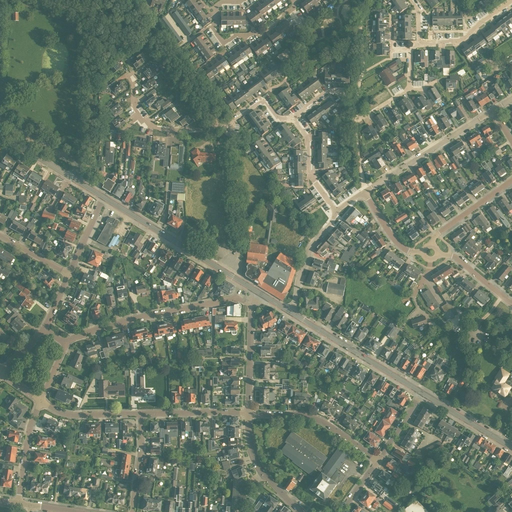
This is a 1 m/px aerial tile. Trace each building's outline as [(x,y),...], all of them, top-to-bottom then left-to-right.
[(188,8),(188,9),(196,3),(194,0),(193,0),(189,0),(185,3),(188,7),(188,8)] [(261,0),(264,3),(261,5),(266,12),(271,9),(266,2),(264,0),(261,0)] [(268,0),(266,2),(271,9),(276,5),(271,0),(268,0)] [(312,0),(306,0),(306,1),(311,8),(314,6),(316,9),(318,8),(312,0)] [(319,0),(312,0),(318,8),(320,7),(317,3),(320,1),(319,0)] [(391,10),(392,11),(404,3),(401,0),(397,0),(393,3),(392,3),(395,7),(392,9),(391,10)] [(433,0),(429,4),(432,8),(440,3),(437,0),(433,0)] [(311,8),(306,1),(301,5),(308,15),(310,14),(307,10),(311,8)] [(259,7),(256,9),(261,16),(266,12),(261,5),(258,2),(257,3),(259,7)] [(191,14),(203,6),(202,4),(198,6),(196,3),(188,9),(189,10),(190,9),(192,13),(191,14)] [(404,3),(392,11),(392,12),(390,13),(391,14),(397,10),(400,13),(407,8),(404,3)] [(191,14),(195,19),(203,13),(201,10),(204,7),(203,6),(191,14)] [(256,9),(251,13),(257,20),(260,18),(262,21),(264,20),(261,16),(256,9)] [(375,14),(375,20),(384,20),(384,16),(388,16),(388,14),(383,14),(383,10),(374,10),(374,14),(375,14)] [(239,12),(239,17),(239,25),(244,25),(244,26),(245,26),(245,25),(249,25),(246,21),(245,21),(245,17),(241,17),(241,12),(239,12)] [(200,23),(210,15),(209,13),(205,16),(203,13),(195,19),(198,24),(200,23)] [(257,20),(251,13),(246,16),(252,24),(255,21),(257,24),(259,23),(257,20)] [(210,15),(200,23),(201,25),(200,26),(199,28),(200,30),(201,31),(204,28),(210,23),(208,20),(212,17),(210,15)] [(507,17),(502,20),(507,27),(509,31),(510,32),(511,34),(511,33),(511,30),(511,29),(509,26),(511,23),(507,17)] [(497,24),(498,25),(498,24),(503,31),(505,34),(506,33),(504,29),(507,27),(502,20),(497,24)] [(286,21),(281,24),(289,35),(290,34),(288,31),(292,28),(286,21)] [(492,23),(490,24),(498,35),(503,31),(498,24),(498,25),(495,27),(492,23)] [(281,24),(276,28),(282,35),(285,33),(287,36),(289,35),(281,24)] [(491,29),(488,31),(493,38),(498,35),(490,24),(488,26),(491,29)] [(277,32),(273,34),(278,41),(283,37),(282,35),(276,28),(276,27),(274,28),(277,32)] [(493,38),(488,31),(485,34),(482,30),(480,31),(488,42),(493,38)] [(278,41),(273,34),(270,36),(268,33),(266,34),(273,45),(278,41)] [(195,47),(196,47),(196,46),(203,41),(200,38),(204,36),(203,34),(192,42),(195,46),(195,47)] [(475,35),(474,36),(482,47),(486,43),(481,36),(478,39),(475,35)] [(475,41),(472,43),(477,50),(482,47),(474,36),(472,37),(475,41)] [(261,42),(262,43),(267,49),(272,46),(267,39),(264,41),(261,38),(259,39),(261,42)] [(199,52),(200,51),(206,46),(204,43),(208,40),(207,39),(203,41),(196,46),(196,47),(199,50),(198,51),(199,52)] [(254,42),(257,46),(262,53),(267,49),(262,43),(259,45),(256,41),(254,42)] [(245,47),(242,49),(247,56),(247,57),(248,56),(248,55),(252,53),(244,42),(242,43),(245,47)] [(466,42),(464,43),(472,54),(477,50),(472,43),(468,46),(466,42)] [(472,54),(464,43),(462,44),(465,48),(462,51),(467,57),(472,54)] [(202,56),(202,57),(210,51),(208,48),(211,45),(210,44),(206,46),(200,51),(202,55),(202,56)] [(262,53),(257,46),(254,48),(251,45),(249,46),(257,56),(262,53)] [(237,53),(242,60),(243,60),(243,59),(247,56),(242,49),(239,46),(237,47),(240,51),(237,53)] [(210,51),(202,57),(203,56),(206,60),(205,61),(206,62),(214,56),(211,53),(215,50),(214,48),(210,51)] [(235,54),(232,56),(237,63),(238,64),(239,63),(238,62),(242,60),(237,53),(234,49),(232,50),(235,54)] [(134,55),(137,58),(134,60),(134,59),(131,62),(135,68),(138,66),(139,66),(143,62),(140,58),(144,56),(140,51),(134,55)] [(415,63),(422,63),(422,68),(428,68),(428,57),(424,57),(424,52),(415,53),(415,63)] [(431,56),(430,56),(430,60),(431,60),(431,63),(432,64),(437,64),(437,65),(437,67),(439,68),(443,68),(443,65),(443,57),(439,57),(439,52),(431,52),(431,56)] [(443,57),(443,65),(443,68),(443,76),(450,76),(450,64),(454,64),(454,52),(446,52),(446,57),(443,57)] [(237,63),(232,56),(229,53),(228,54),(230,58),(227,60),(233,68),(234,67),(233,66),(237,63)] [(118,62),(121,60),(117,55),(113,57),(113,59),(109,61),(112,65),(109,66),(114,73),(122,67),(118,62)] [(222,60),(219,62),(223,69),(224,70),(225,69),(225,68),(228,65),(221,55),(219,56),(222,60)] [(144,78),(146,81),(152,77),(156,74),(153,69),(155,68),(154,66),(155,65),(153,62),(155,60),(154,58),(145,65),(147,67),(142,71),(145,75),(144,76),(144,78)] [(217,63),(214,66),(219,72),(219,73),(220,72),(223,69),(219,62),(216,58),(214,60),(217,63)] [(388,66),(390,70),(398,65),(395,61),(388,66)] [(212,67),(209,69),(214,77),(215,76),(215,75),(219,72),(214,66),(211,62),(209,63),(212,67)] [(214,77),(209,69),(206,65),(204,67),(207,70),(204,73),(209,80),(210,80),(210,79),(214,76),(214,77)] [(269,67),(272,70),(277,77),(282,73),(277,67),(273,69),(271,65),(269,67)] [(250,73),(251,75),(257,71),(254,68),(243,75),(245,77),(250,73)] [(264,70),(267,74),(272,80),(277,77),(272,70),(269,73),(266,69),(264,70)] [(380,74),(379,75),(381,78),(382,78),(383,80),(394,73),(392,70),(392,71),(391,70),(389,71),(388,69),(380,74)] [(507,71),(503,74),(507,82),(505,83),(506,85),(509,89),(509,90),(511,87),(511,79),(510,76),(507,71)] [(267,74),(264,76),(261,72),(259,74),(267,84),(272,80),(267,74)] [(394,73),(383,80),(387,86),(395,81),(397,80),(396,79),(397,79),(396,77),(394,78),(392,75),(395,73),(394,73)] [(152,77),(146,81),(144,83),(149,90),(152,88),(154,87),(155,89),(163,83),(160,79),(155,82),(152,77)] [(311,78),(309,79),(317,90),(322,86),(316,78),(313,81),(311,78)] [(260,79),(256,82),(261,89),(263,87),(266,90),(268,89),(260,79)] [(310,83),(306,86),(312,93),(317,90),(309,79),(308,80),(310,83)] [(446,80),(444,81),(445,85),(446,86),(446,88),(456,88),(456,80),(446,80)] [(102,93),(103,92),(105,92),(105,93),(106,92),(107,92),(109,91),(110,92),(111,91),(114,95),(118,93),(118,92),(123,88),(118,82),(116,83),(115,81),(101,91),(102,93)] [(256,82),(251,86),(255,92),(256,92),(259,90),(261,94),(263,93),(260,89),(261,89),(256,82)] [(489,86),(496,98),(503,93),(496,82),(489,86)] [(236,86),(241,93),(246,99),(250,96),(246,89),(242,92),(237,85),(236,86)] [(301,85),(300,86),(307,97),(312,93),(306,86),(303,88),(301,85)] [(251,86),(246,89),(250,96),(254,94),(256,97),(258,96),(256,92),(255,92),(251,86)] [(307,97),(300,86),(298,88),(300,90),(297,93),(302,100),(307,97)] [(483,95),(481,97),(485,104),(490,101),(484,92),(485,91),(483,86),(479,89),(483,95)] [(279,95),(282,100),(289,95),(287,92),(290,89),(289,88),(279,95)] [(435,88),(428,92),(432,99),(429,100),(433,106),(436,105),(434,102),(441,98),(435,88)] [(149,107),(153,104),(157,101),(152,95),(156,92),(154,90),(146,96),(148,98),(144,101),(149,107)] [(233,93),(236,96),(241,103),(246,99),(241,93),(238,95),(235,91),(233,93)] [(228,96),(230,99),(231,99),(236,106),(241,103),(236,96),(233,99),(230,95),(228,96)] [(282,100),(286,105),(296,97),(295,96),(291,98),(289,95),(282,100)] [(422,96),(414,101),(415,101),(421,110),(425,107),(427,110),(433,106),(429,100),(428,100),(425,101),(422,96)] [(296,97),(286,105),(289,110),(296,105),(294,102),(297,99),(296,97)] [(485,104),(481,97),(477,99),(481,107),(485,104)] [(165,108),(171,104),(172,103),(170,100),(169,102),(168,100),(164,103),(161,98),(157,101),(153,104),(158,111),(162,108),(163,110),(165,108)] [(231,99),(230,99),(227,101),(225,99),(223,100),(231,110),(236,106),(231,99)] [(468,103),(466,104),(467,106),(466,106),(467,108),(468,107),(471,112),(472,111),(473,112),(476,110),(475,109),(476,109),(477,110),(480,108),(477,103),(474,105),(475,104),(473,100),(472,100),(471,99),(467,101),(468,103)] [(331,100),(326,103),(332,111),(335,109),(337,112),(339,110),(331,100)] [(409,110),(412,114),(418,111),(412,102),(409,104),(407,100),(400,104),(405,112),(409,110)] [(110,112),(115,118),(119,115),(122,112),(120,109),(121,109),(117,102),(112,106),(111,104),(107,107),(110,111),(110,112)] [(326,103),(321,107),(327,115),(331,112),(335,118),(336,117),(332,111),(326,103)] [(167,118),(174,113),(171,108),(173,106),(171,104),(165,108),(166,110),(166,111),(163,114),(166,119),(167,118)] [(321,107),(317,111),(322,117),(325,115),(327,119),(329,117),(327,115),(321,107)] [(456,116),(459,121),(464,117),(458,108),(455,110),(455,108),(449,112),(453,118),(456,116)] [(391,120),(393,124),(401,119),(395,110),(389,113),(392,119),(391,120)] [(248,116),(251,121),(262,114),(260,112),(257,115),(254,111),(248,116)] [(317,111),(312,114),(317,121),(320,119),(323,122),(324,121),(322,117),(317,111)] [(178,121),(183,118),(181,115),(179,117),(175,112),(174,113),(167,118),(171,123),(174,120),(176,121),(177,122),(178,121)] [(252,127),(253,127),(261,121),(259,118),(263,115),(262,114),(251,121),(254,125),(252,127)] [(317,121),(312,114),(307,118),(312,125),(315,122),(319,128),(321,127),(317,121)] [(375,127),(379,133),(383,130),(381,128),(387,124),(381,114),(374,119),(377,125),(375,127)] [(115,118),(110,121),(115,128),(117,130),(125,124),(121,118),(120,118),(118,116),(119,115),(115,118)] [(183,118),(178,121),(182,126),(187,122),(189,125),(194,121),(192,118),(190,120),(186,115),(183,118)] [(438,122),(441,127),(442,127),(444,130),(451,126),(448,121),(450,120),(447,115),(445,117),(445,118),(438,122)] [(431,119),(427,122),(429,125),(427,126),(429,129),(434,137),(439,133),(437,129),(439,128),(437,125),(435,126),(431,119)] [(255,127),(258,131),(269,123),(267,122),(264,124),(261,121),(253,127),(254,128),(255,127)] [(269,123),(258,131),(262,136),(269,131),(266,128),(270,125),(269,123)] [(415,126),(418,130),(416,132),(415,130),(411,132),(413,135),(415,134),(421,145),(426,141),(422,135),(423,134),(422,132),(425,131),(420,123),(415,126)] [(279,131),(282,134),(288,129),(285,124),(274,132),(275,134),(279,131)] [(378,138),(378,137),(378,136),(377,135),(379,133),(375,128),(373,129),(371,126),(363,132),(368,140),(374,137),(375,139),(376,140),(377,139),(378,139),(378,138)] [(485,128),(482,130),(485,134),(484,135),(486,139),(485,139),(487,142),(491,140),(489,137),(493,135),(491,132),(491,131),(488,126),(487,127),(485,128)] [(279,143),(280,143),(292,134),(288,129),(282,134),(284,137),(279,141),(280,142),(279,143)] [(475,134),(473,136),(479,147),(482,145),(479,141),(482,139),(477,133),(476,133),(475,134)] [(286,140),(289,144),(296,139),(295,139),(292,134),(280,143),(281,145),(286,140)] [(479,147),(473,136),(470,138),(470,137),(468,138),(469,138),(468,139),(472,145),(474,144),(477,148),(479,147)] [(289,144),(287,145),(288,146),(291,144),(294,148),(295,147),(296,149),(301,149),(301,143),(301,142),(298,137),(295,139),(296,139),(289,144)] [(407,145),(411,151),(417,147),(414,142),(416,141),(413,137),(410,140),(412,142),(407,145)] [(145,139),(141,139),(135,138),(134,145),(142,147),(141,148),(146,149),(148,143),(145,143),(145,139)] [(397,146),(393,140),(389,142),(395,151),(396,150),(400,157),(402,156),(403,157),(405,156),(405,155),(406,154),(399,144),(397,146)] [(252,146),(256,151),(263,146),(266,143),(265,141),(262,144),(259,141),(252,146)] [(105,159),(104,164),(113,164),(114,143),(106,143),(105,159)] [(154,156),(158,156),(164,157),(164,160),(168,160),(169,152),(166,152),(166,149),(165,149),(165,144),(156,143),(155,146),(154,146),(154,151),(155,151),(154,156)] [(456,146),(460,153),(464,151),(470,161),(476,157),(473,152),(470,154),(469,152),(467,149),(466,149),(462,143),(459,144),(456,146)] [(175,147),(170,147),(169,155),(170,155),(169,165),(173,166),(173,164),(179,165),(179,160),(180,160),(181,156),(182,156),(183,146),(179,145),(178,150),(175,149),(175,147)] [(256,151),(260,155),(266,150),(266,151),(268,149),(270,148),(269,146),(265,149),(263,146),(256,151)] [(457,155),(460,153),(456,146),(453,147),(453,148),(451,149),(455,156),(454,157),(456,160),(459,158),(457,155)] [(200,162),(200,161),(204,161),(204,163),(211,163),(212,160),(215,160),(215,154),(200,153),(197,149),(191,153),(193,155),(192,156),(194,159),(193,160),(196,165),(200,162)] [(260,155),(263,160),(270,155),(274,153),(272,151),(269,154),(266,151),(266,150),(260,155)] [(369,155),(367,156),(370,161),(375,158),(377,162),(374,163),(378,170),(385,166),(381,159),(383,158),(380,153),(378,150),(369,155)] [(392,151),(386,155),(391,162),(396,159),(392,151)] [(7,166),(12,158),(7,155),(1,163),(0,165),(2,167),(3,166),(6,167),(7,166)] [(263,160),(267,165),(273,160),(274,160),(277,157),(276,156),(272,158),(270,155),(263,160)] [(436,160),(434,161),(436,164),(435,165),(438,169),(441,167),(441,168),(447,164),(442,155),(436,159),(436,160)] [(12,158),(7,166),(9,168),(7,170),(10,172),(11,169),(12,170),(17,161),(12,158)] [(273,160),(267,165),(270,170),(281,162),(279,161),(276,163),(274,160),(273,160)] [(506,173),(500,165),(502,164),(499,160),(495,163),(496,165),(498,167),(495,170),(500,177),(506,173)] [(13,175),(18,178),(25,167),(23,166),(24,165),(20,163),(20,164),(19,164),(14,172),(13,175)] [(430,164),(425,167),(429,173),(431,172),(433,176),(436,174),(434,170),(430,164)] [(469,167),(477,180),(480,178),(471,165),(469,167)] [(25,167),(18,178),(22,181),(24,178),(25,178),(30,170),(25,167)] [(423,177),(425,181),(428,179),(422,169),(419,170),(418,170),(417,171),(417,172),(421,179),(423,177)] [(32,173),(27,181),(25,184),(30,187),(29,188),(37,176),(36,175),(37,173),(33,171),(32,173)] [(459,180),(465,188),(467,186),(462,178),(462,179),(459,175),(457,173),(458,173),(457,171),(454,173),(455,174),(456,174),(457,177),(459,180)] [(487,180),(490,184),(495,180),(489,171),(482,176),(485,181),(487,180)] [(322,177),(326,182),(336,175),(335,173),(331,176),(329,172),(322,177)] [(413,174),(408,177),(417,192),(420,191),(417,187),(416,187),(415,185),(416,184),(415,181),(417,180),(413,174)] [(101,187),(106,190),(114,176),(111,175),(108,180),(106,178),(101,187)] [(326,182),(330,187),(336,182),(334,179),(337,176),(336,175),(326,182)] [(37,176),(29,188),(32,190),(33,188),(35,190),(37,187),(42,179),(37,176)] [(114,176),(106,190),(110,193),(116,184),(113,183),(117,178),(114,176)] [(417,192),(408,177),(403,181),(406,186),(409,184),(413,189),(415,188),(417,192)] [(134,195),(135,192),(129,189),(131,185),(132,178),(128,178),(127,188),(125,191),(126,192),(121,200),(127,203),(130,198),(131,199),(134,195)] [(41,197),(43,199),(52,185),(45,181),(41,188),(45,190),(43,193),(44,193),(41,197)] [(111,193),(115,196),(124,182),(121,181),(119,185),(117,184),(111,193)] [(475,181),(472,183),(479,192),(484,188),(480,182),(477,184),(476,183),(475,181)] [(124,182),(115,196),(120,199),(125,189),(127,187),(127,182),(124,182)] [(146,188),(144,187),(143,188),(141,187),(143,183),(140,182),(138,192),(139,193),(138,197),(140,198),(138,200),(139,201),(136,205),(142,208),(146,201),(143,199),(144,196),(143,196),(144,194),(143,193),(146,188)] [(330,187),(333,192),(343,184),(342,182),(339,185),(336,182),(330,187)] [(396,185),(393,187),(396,191),(395,192),(396,193),(397,193),(397,194),(400,192),(402,195),(403,197),(405,199),(409,196),(410,196),(407,191),(405,192),(403,190),(399,183),(398,184),(397,183),(396,184),(396,185)] [(479,192),(472,183),(474,185),(472,186),(473,187),(469,189),(474,196),(479,192)] [(343,184),(333,192),(337,197),(344,191),(342,188),(345,186),(343,184)] [(52,185),(43,199),(46,200),(48,196),(49,196),(50,194),(54,196),(58,189),(52,185)] [(388,190),(381,194),(384,197),(381,199),(383,202),(390,198),(392,201),(394,206),(399,203),(392,192),(390,193),(388,190)] [(459,190),(457,192),(464,203),(469,199),(465,193),(462,195),(459,190)] [(19,196),(19,200),(26,200),(26,196),(21,196),(21,193),(18,191),(16,196),(19,196)] [(304,198),(300,200),(307,209),(312,205),(304,195),(302,192),(300,193),(304,198)] [(464,203),(457,192),(459,195),(457,197),(458,198),(454,200),(459,207),(464,203)] [(59,210),(61,211),(71,196),(65,193),(61,199),(60,200),(64,202),(59,210)] [(306,193),(304,195),(312,205),(317,202),(312,195),(308,197),(306,193)] [(71,196),(61,211),(64,212),(69,204),(73,206),(76,200),(71,196)] [(78,205),(77,207),(79,208),(80,207),(82,208),(84,205),(87,207),(92,200),(86,196),(83,201),(81,204),(79,202),(78,205)] [(498,203),(504,211),(503,212),(507,217),(511,214),(509,212),(511,209),(504,199),(498,203)] [(307,209),(300,200),(297,202),(296,200),(294,202),(302,212),(307,209)] [(444,202),(442,203),(449,213),(454,210),(450,203),(450,204),(447,200),(444,202)] [(270,208),(272,210),(271,217),(270,217),(270,221),(276,222),(277,214),(281,210),(277,205),(275,207),(270,201),(265,205),(269,209),(270,208)] [(429,202),(426,204),(432,211),(435,209),(429,202)] [(36,205),(31,203),(27,209),(32,211),(36,205)] [(449,213),(442,203),(443,204),(441,206),(443,209),(440,211),(444,217),(449,213)] [(154,217),(156,218),(157,218),(158,218),(159,215),(161,217),(165,211),(162,210),(163,209),(156,205),(155,206),(153,204),(150,209),(152,210),(150,214),(154,216),(154,217)] [(171,225),(171,226),(176,218),(175,217),(172,215),(173,213),(171,212),(172,206),(169,206),(168,214),(170,215),(168,219),(169,219),(168,221),(169,221),(168,223),(168,224),(168,225),(170,226),(171,225)] [(79,208),(77,207),(75,210),(77,211),(75,215),(83,218),(84,217),(84,216),(86,214),(85,213),(86,212),(84,212),(85,210),(79,208)] [(353,207),(348,213),(355,219),(358,217),(360,219),(363,216),(353,207)] [(487,211),(495,222),(501,218),(493,207),(487,211)] [(176,218),(171,226),(174,227),(174,228),(176,229),(177,229),(179,230),(181,227),(179,226),(181,221),(178,219),(179,218),(179,211),(176,210),(176,216),(175,217),(176,218)] [(51,220),(50,222),(54,223),(54,222),(54,221),(55,221),(57,215),(55,215),(49,213),(47,219),(51,220)] [(355,219),(348,213),(343,219),(353,227),(355,225),(352,223),(355,219)] [(395,219),(397,223),(408,217),(405,213),(395,219)] [(433,213),(427,217),(433,225),(439,221),(435,215),(434,213),(433,213)] [(362,220),(366,224),(370,219),(366,215),(362,220)] [(483,228),(484,227),(486,230),(490,227),(482,215),(475,220),(479,225),(480,224),(483,228)] [(416,238),(416,237),(419,235),(412,225),(414,224),(408,217),(403,221),(408,228),(409,228),(410,230),(409,230),(411,233),(409,235),(412,240),(414,239),(414,240),(415,240),(416,238)] [(67,222),(71,223),(69,227),(77,231),(80,223),(69,218),(67,222)] [(13,221),(9,228),(16,232),(19,225),(20,223),(15,219),(14,219),(13,222),(13,221)] [(108,220),(107,220),(106,223),(107,224),(97,241),(105,246),(119,222),(112,219),(108,220)] [(422,226),(418,229),(421,233),(423,231),(424,232),(430,228),(426,223),(425,224),(423,220),(422,219),(419,221),(422,226)] [(19,225),(16,232),(22,235),(26,229),(24,228),(26,224),(21,221),(21,223),(19,225)] [(339,228),(346,234),(347,235),(350,233),(352,231),(343,223),(339,228)] [(370,223),(366,228),(370,232),(374,226),(370,223)] [(465,226),(451,237),(456,243),(466,235),(465,234),(469,231),(465,226)] [(244,238),(251,239),(252,228),(245,227),(244,238)] [(59,231),(65,234),(64,238),(72,242),(73,241),(74,241),(74,239),(74,238),(76,234),(67,230),(67,231),(60,228),(59,231)] [(335,228),(330,234),(335,238),(336,238),(339,241),(340,239),(342,237),(343,236),(344,235),(335,228)] [(362,232),(360,235),(365,239),(369,234),(365,230),(363,232),(362,232)] [(37,235),(34,242),(40,245),(44,239),(45,239),(46,239),(49,234),(49,232),(47,231),(43,238),(37,235)] [(27,238),(34,242),(37,235),(31,232),(27,238)] [(131,256),(136,259),(140,253),(141,252),(139,251),(142,245),(139,243),(142,237),(136,234),(134,238),(130,236),(125,243),(129,246),(131,243),(135,246),(134,248),(136,250),(135,251),(134,251),(131,256)] [(335,238),(330,234),(325,239),(334,247),(337,243),(334,240),(335,238)] [(344,236),(343,238),(349,242),(352,239),(347,235),(346,234),(344,236)] [(360,235),(359,234),(356,237),(363,242),(365,239),(360,235)] [(369,240),(373,246),(374,245),(382,240),(378,234),(372,238),(369,240)] [(117,239),(118,237),(115,236),(109,246),(113,249),(115,244),(118,245),(120,240),(117,239)] [(55,246),(60,248),(68,252),(69,251),(70,250),(69,249),(71,246),(63,243),(64,239),(59,237),(57,243),(58,244),(56,247),(55,246)] [(466,251),(468,252),(476,243),(471,239),(463,249),(466,251)] [(374,245),(373,246),(377,251),(380,249),(386,246),(382,240),(374,245)] [(324,241),(320,246),(327,253),(328,253),(325,251),(327,248),(331,251),(333,249),(324,241)] [(149,247),(147,246),(143,252),(146,254),(146,253),(148,255),(150,251),(153,252),(157,247),(152,243),(149,247)] [(476,243),(468,252),(471,254),(470,255),(473,258),(482,248),(479,245),(477,247),(475,245),(476,243)] [(294,281),(295,277),(294,277),(298,263),(291,259),(291,258),(289,257),(288,257),(281,253),(277,259),(270,271),(262,265),(262,261),(264,261),(266,246),(250,244),(247,264),(251,264),(251,265),(249,266),(248,268),(249,271),(246,275),(247,277),(259,284),(258,286),(283,301),(288,293),(287,292),(289,289),(291,286),(291,285),(292,282),(293,282),(294,281)] [(60,248),(55,246),(54,249),(59,251),(57,255),(62,257),(63,258),(64,259),(66,258),(67,256),(66,255),(68,252),(60,248)] [(327,253),(320,246),(315,251),(323,258),(327,253)] [(0,258),(7,262),(7,261),(11,263),(14,258),(8,255),(8,254),(0,249),(0,258)] [(345,250),(343,254),(352,258),(356,253),(350,249),(349,252),(345,250)] [(169,253),(168,253),(166,252),(166,251),(165,250),(163,250),(158,259),(165,264),(166,262),(167,262),(169,259),(168,258),(171,255),(170,254),(169,253)] [(90,257),(100,261),(102,257),(106,259),(107,258),(111,259),(112,256),(105,252),(104,255),(103,254),(102,255),(93,251),(90,257)] [(385,258),(390,262),(395,255),(391,251),(385,258)] [(352,258),(343,254),(340,259),(349,263),(352,258)] [(499,262),(489,254),(485,258),(490,262),(485,267),(490,272),(495,267),(499,262)] [(400,258),(395,255),(390,262),(388,264),(392,268),(394,265),(400,258)] [(100,261),(90,257),(88,263),(97,267),(95,270),(100,272),(102,273),(104,270),(102,269),(102,267),(98,265),(100,261)] [(179,259),(178,260),(175,258),(166,273),(169,275),(174,268),(177,271),(182,262),(183,261),(182,259),(181,258),(179,259)] [(316,259),(314,263),(329,269),(335,270),(336,265),(333,264),(334,260),(329,258),(327,264),(324,263),(324,262),(316,259)] [(400,258),(394,265),(399,270),(405,262),(400,258)] [(179,276),(182,277),(185,274),(188,276),(193,267),(187,263),(186,265),(185,265),(182,269),(183,270),(179,276)] [(329,269),(314,263),(313,268),(321,271),(321,269),(334,273),(335,270),(329,269)] [(149,268),(147,270),(152,273),(155,268),(151,265),(149,268)] [(407,270),(405,272),(406,273),(411,276),(415,269),(410,265),(407,270)] [(496,277),(502,281),(511,270),(506,265),(496,277)] [(450,266),(443,270),(447,276),(452,273),(452,275),(454,278),(459,275),(457,272),(454,273),(453,272),(454,272),(450,266)] [(0,275),(1,273),(7,277),(10,271),(5,268),(3,271),(0,269),(0,275)] [(51,279),(48,276),(50,274),(43,268),(38,274),(42,276),(39,280),(43,283),(49,289),(49,288),(51,288),(52,288),(51,286),(52,286),(51,285),(54,281),(51,279)] [(189,281),(192,283),(194,279),(198,282),(203,273),(203,272),(201,271),(200,271),(197,269),(196,271),(195,271),(193,275),(193,276),(189,281)] [(422,273),(415,269),(411,276),(417,280),(422,273)] [(443,270),(438,273),(441,280),(447,276),(443,270)] [(81,281),(82,281),(82,282),(85,283),(86,283),(90,285),(92,281),(94,282),(95,280),(98,274),(92,271),(90,277),(84,274),(81,281)] [(311,272),(309,278),(323,283),(317,280),(319,275),(311,272)] [(436,284),(441,280),(438,273),(432,277),(436,284)] [(197,299),(198,301),(200,300),(206,291),(210,285),(209,284),(212,279),(207,275),(202,283),(205,286),(197,299)] [(323,283),(309,278),(307,283),(315,286),(316,283),(323,285),(323,283)] [(116,286),(119,299),(127,297),(125,290),(128,289),(126,279),(122,280),(123,285),(116,286)] [(327,293),(343,296),(346,280),(341,279),(340,285),(329,283),(327,293)] [(463,292),(470,283),(466,279),(460,285),(463,287),(461,290),(463,292)] [(25,301),(21,305),(24,307),(25,306),(29,309),(34,303),(31,301),(31,300),(27,297),(32,291),(19,280),(14,287),(21,292),(19,295),(20,296),(25,299),(24,300),(25,301)] [(212,292),(210,296),(212,298),(223,296),(225,292),(228,295),(231,294),(234,289),(233,287),(223,280),(218,288),(217,289),(214,294),(212,292)] [(164,292),(166,301),(166,300),(174,298),(177,297),(176,293),(174,294),(173,291),(170,291),(170,290),(168,291),(167,288),(171,287),(171,285),(171,284),(163,281),(164,286),(163,286),(164,292)] [(136,291),(137,294),(146,292),(147,295),(150,294),(149,288),(145,288),(144,282),(140,283),(141,286),(131,288),(132,292),(136,291)] [(372,282),(369,284),(376,290),(378,287),(372,282)] [(470,283),(463,292),(465,294),(467,291),(470,293),(475,287),(470,283)] [(166,301),(164,292),(161,292),(159,286),(156,286),(156,284),(152,285),(153,287),(152,287),(153,293),(157,292),(157,293),(159,302),(162,301),(162,303),(166,302),(166,301)] [(450,293),(453,295),(460,287),(457,285),(450,293)] [(115,307),(115,305),(113,296),(114,296),(112,287),(103,289),(105,298),(106,298),(108,306),(111,305),(112,307),(115,307)] [(182,288),(183,293),(186,295),(187,294),(190,297),(192,293),(187,290),(187,291),(182,288)] [(81,292),(77,290),(74,298),(75,298),(75,299),(78,300),(81,301),(83,296),(87,298),(89,299),(90,295),(81,291),(81,292)] [(422,295),(428,304),(427,304),(429,308),(433,305),(435,310),(439,307),(429,290),(422,295)] [(474,298),(483,306),(484,304),(484,305),(489,299),(480,291),(474,298)] [(442,296),(446,302),(450,299),(446,293),(442,296)] [(457,308),(460,310),(469,298),(467,296),(457,308)] [(309,301),(309,309),(319,310),(319,298),(315,298),(315,302),(309,301)] [(464,305),(467,308),(473,301),(470,298),(464,305)] [(445,313),(449,311),(454,308),(456,307),(450,299),(446,302),(447,304),(441,307),(445,313)] [(4,310),(8,314),(16,307),(11,303),(4,310)] [(67,323),(72,326),(73,325),(74,326),(76,325),(77,325),(76,323),(75,322),(78,318),(74,315),(75,314),(72,312),(73,310),(74,311),(77,308),(70,303),(68,306),(70,308),(62,321),(66,324),(67,323)] [(99,318),(99,317),(97,310),(99,305),(97,303),(94,310),(91,311),(91,312),(93,319),(96,318),(97,319),(99,318)] [(333,319),(335,317),(340,309),(337,307),(334,312),(329,309),(331,306),(327,303),(323,310),(326,312),(322,318),(328,322),(331,318),(333,319)] [(226,316),(240,316),(240,306),(239,305),(227,307),(226,316)] [(338,319),(335,323),(334,326),(341,330),(347,320),(342,316),(343,314),(345,310),(341,307),(340,309),(335,317),(338,319)] [(454,308),(449,311),(453,319),(455,318),(454,317),(458,315),(454,308)] [(449,311),(445,313),(443,314),(446,321),(450,319),(451,320),(453,319),(449,311)] [(12,322),(11,324),(13,326),(14,325),(19,331),(25,324),(12,312),(5,320),(9,323),(11,321),(12,322)] [(268,316),(266,317),(274,332),(276,331),(277,329),(278,327),(276,325),(275,327),(273,323),(277,322),(276,321),(276,319),(275,318),(274,317),(272,313),(271,314),(270,314),(269,315),(268,315),(268,316)] [(200,317),(193,319),(196,333),(198,332),(198,329),(197,330),(196,327),(201,326),(200,317)] [(204,317),(200,317),(201,326),(205,326),(206,328),(209,327),(208,326),(210,325),(210,323),(208,323),(207,317),(204,318),(204,317)] [(268,330),(268,333),(275,333),(274,332),(266,317),(265,318),(264,317),(263,317),(261,318),(260,320),(262,324),(259,325),(262,329),(264,328),(268,326),(270,330),(268,330)] [(419,327),(427,324),(425,317),(411,321),(414,329),(419,327)] [(187,320),(188,329),(193,328),(194,330),(193,330),(193,333),(196,333),(193,319),(187,320)] [(390,338),(398,327),(399,326),(400,325),(395,321),(394,324),(392,323),(390,325),(382,319),(380,321),(390,328),(385,335),(390,338)] [(184,330),(188,329),(187,320),(182,321),(183,322),(180,322),(181,328),(178,329),(178,332),(181,331),(182,332),(185,332),(184,330)] [(221,328),(221,329),(224,329),(224,331),(231,332),(231,334),(232,335),(235,335),(236,334),(236,331),(237,330),(237,328),(236,328),(236,322),(224,322),(224,323),(221,323),(221,325),(221,328)] [(274,332),(275,333),(277,337),(279,334),(281,335),(282,332),(286,335),(291,326),(290,325),(289,324),(288,324),(285,322),(280,330),(277,329),(276,331),(274,332)] [(353,322),(349,328),(348,327),(346,329),(345,329),(344,332),(348,335),(349,336),(350,337),(351,337),(352,337),(353,335),(356,330),(357,329),(354,327),(355,324),(353,322)] [(168,324),(164,325),(165,333),(169,333),(170,335),(173,334),(173,333),(176,332),(175,329),(172,330),(171,324),(168,325),(168,324)] [(165,333),(164,325),(156,326),(157,332),(153,332),(154,336),(158,336),(158,337),(162,336),(161,334),(165,333)] [(393,340),(392,341),(396,343),(396,342),(398,338),(396,336),(402,328),(399,326),(398,327),(390,338),(393,340)] [(289,339),(292,341),(299,331),(298,331),(298,330),(296,328),(295,329),(293,327),(286,338),(288,340),(289,339)] [(145,328),(137,330),(139,340),(144,339),(144,340),(147,339),(147,338),(151,337),(150,333),(146,334),(145,328)] [(355,336),(354,339),(360,343),(363,338),(364,338),(367,334),(366,333),(368,330),(365,329),(364,330),(360,328),(358,331),(355,336)] [(0,342),(4,346),(9,341),(1,332),(1,331),(0,329),(0,342)] [(129,339),(130,342),(132,342),(132,343),(136,342),(136,341),(139,340),(137,330),(133,331),(133,332),(131,333),(132,338),(129,339)] [(299,331),(292,341),(296,343),(295,344),(298,346),(305,335),(302,333),(302,332),(300,331),(299,331)] [(275,333),(268,333),(268,334),(262,334),(262,338),(261,339),(261,340),(262,341),(262,342),(271,343),(271,337),(277,337),(275,333)] [(123,334),(113,337),(116,348),(120,346),(120,345),(123,344),(123,346),(126,346),(123,334)] [(106,351),(103,352),(104,355),(106,358),(109,358),(107,351),(109,350),(108,348),(111,348),(112,349),(116,348),(113,337),(103,340),(106,351)] [(306,347),(309,348),(314,340),(314,339),(312,338),(311,339),(309,337),(302,349),(304,350),(306,347)] [(381,345),(372,339),(371,342),(368,340),(364,345),(372,350),(371,351),(374,353),(377,348),(378,349),(381,345)] [(314,340),(309,348),(312,350),(310,354),(312,355),(315,352),(320,344),(318,342),(317,342),(315,340),(315,341),(314,340)] [(86,347),(87,353),(96,350),(96,349),(100,348),(98,341),(94,343),(91,344),(91,345),(86,347)] [(404,352),(407,355),(416,345),(413,343),(404,352)] [(281,351),(281,349),(281,346),(265,345),(265,348),(261,348),(261,351),(260,351),(261,354),(261,355),(261,357),(265,357),(279,357),(279,351),(281,351)] [(323,346),(318,354),(322,356),(320,359),(321,360),(319,362),(322,364),(331,350),(328,348),(327,347),(325,345),(323,346)] [(380,355),(381,356),(382,357),(383,357),(389,360),(393,353),(384,348),(380,355)] [(400,352),(398,351),(391,362),(396,365),(401,357),(398,356),(400,352)] [(69,365),(80,370),(81,365),(80,364),(81,361),(83,361),(85,357),(76,354),(73,361),(71,360),(69,365)] [(332,359),(329,364),(327,363),(325,366),(328,368),(330,366),(332,367),(334,363),(337,365),(342,357),(341,357),(342,356),(340,354),(339,355),(338,355),(335,354),(334,356),(333,355),(331,359),(332,359)] [(408,360),(410,356),(407,355),(403,359),(401,362),(402,363),(400,367),(402,369),(402,370),(404,371),(405,370),(406,371),(410,363),(406,360),(407,359),(408,360)] [(438,357),(436,360),(435,359),(432,364),(435,365),(434,366),(436,367),(430,376),(431,378),(432,379),(434,378),(436,380),(437,381),(438,382),(441,382),(442,380),(442,378),(446,372),(441,369),(444,365),(442,364),(443,362),(442,360),(438,357)] [(408,372),(409,373),(408,373),(410,375),(411,374),(412,374),(414,375),(415,372),(419,366),(422,361),(419,359),(418,360),(416,358),(411,366),(411,367),(411,368),(410,368),(408,372)] [(338,371),(348,377),(353,368),(351,367),(353,364),(349,361),(348,360),(347,359),(345,359),(341,367),(338,371)] [(418,378),(420,380),(426,370),(427,371),(431,364),(425,360),(414,376),(415,377),(416,378),(417,379),(418,378)] [(222,371),(224,371),(224,376),(227,376),(235,376),(235,372),(236,372),(236,371),(236,368),(226,368),(226,367),(222,367),(222,371)] [(313,373),(313,374),(317,377),(322,368),(319,367),(315,374),(313,373)] [(353,368),(348,377),(348,378),(352,380),(352,379),(356,381),(355,382),(360,385),(362,382),(365,377),(364,377),(367,372),(366,370),(365,369),(363,369),(363,370),(359,367),(357,370),(354,367),(353,368)] [(511,387),(505,383),(507,380),(509,377),(500,371),(494,381),(497,383),(491,392),(504,400),(510,391),(511,392),(511,387)] [(64,378),(61,385),(73,390),(76,384),(81,386),(83,381),(79,379),(68,375),(67,379),(64,378)] [(375,377),(372,375),(367,382),(365,381),(360,389),(362,390),(361,391),(364,393),(370,384),(373,386),(378,379),(377,378),(377,377),(376,376),(375,377)] [(135,388),(135,390),(135,396),(144,396),(144,397),(147,397),(147,396),(148,396),(148,389),(143,389),(143,381),(143,377),(137,377),(137,381),(137,388),(135,388)] [(458,384),(449,379),(444,388),(443,391),(445,392),(450,395),(453,389),(454,390),(458,384)] [(99,382),(99,398),(106,398),(106,395),(118,395),(118,396),(124,396),(124,384),(117,385),(117,387),(107,387),(107,381),(99,382)] [(378,393),(380,395),(382,392),(385,393),(390,386),(382,381),(378,389),(380,390),(378,393)] [(171,392),(171,403),(178,403),(178,400),(179,400),(179,394),(180,394),(183,394),(183,388),(181,388),(181,387),(176,387),(176,391),(171,392)] [(389,397),(391,399),(392,397),(393,398),(397,390),(391,387),(387,394),(390,396),(389,397)] [(184,397),(186,397),(186,403),(194,403),(194,395),(196,395),(196,389),(184,390),(184,397)] [(60,401),(63,402),(63,401),(64,402),(66,398),(71,400),(73,397),(77,399),(78,402),(76,407),(79,408),(83,399),(73,395),(73,396),(59,390),(57,394),(56,394),(55,397),(55,398),(60,400),(60,401)] [(208,395),(210,395),(210,391),(201,391),(201,395),(201,402),(208,402),(208,395)] [(339,391),(336,397),(337,398),(337,399),(338,399),(340,396),(345,399),(344,401),(348,404),(352,398),(339,391)] [(404,394),(403,393),(402,393),(401,393),(398,391),(393,400),(403,406),(406,401),(407,401),(409,399),(408,398),(404,395),(405,395),(404,394)] [(297,406),(301,406),(303,393),(295,393),(295,397),(292,398),(292,401),(295,402),(294,404),(297,405),(297,406)] [(303,393),(301,406),(306,406),(308,406),(309,399),(311,399),(311,395),(308,395),(307,394),(303,393)] [(225,404),(230,404),(238,404),(238,395),(230,395),(228,395),(228,400),(225,400),(225,404)] [(13,414),(7,421),(18,428),(23,421),(20,419),(22,416),(27,409),(17,402),(18,401),(12,397),(10,400),(10,401),(6,407),(11,410),(12,409),(18,414),(16,416),(13,414)] [(323,411),(327,413),(334,400),(332,403),(327,401),(325,403),(322,409),(324,410),(323,411)] [(334,400),(327,413),(331,415),(331,414),(334,415),(336,412),(339,414),(343,408),(337,404),(338,402),(334,400)] [(382,408),(380,410),(395,419),(396,416),(397,416),(398,414),(398,413),(391,409),(389,412),(382,408)] [(421,410),(419,413),(429,418),(432,413),(424,408),(422,410),(421,410)] [(395,419),(380,410),(379,412),(386,417),(384,420),(391,425),(391,424),(392,424),(393,423),(393,422),(395,419)] [(418,415),(416,418),(431,427),(434,429),(435,428),(431,426),(432,425),(428,423),(427,421),(429,418),(419,413),(421,413),(419,416),(418,415)] [(345,425),(348,428),(356,418),(355,417),(352,420),(350,419),(351,418),(349,416),(348,418),(347,417),(343,423),(345,424),(345,425)] [(356,418),(348,428),(352,430),(354,431),(358,426),(360,427),(362,424),(359,422),(359,420),(356,418)] [(431,427),(416,418),(417,419),(416,421),(415,420),(413,423),(414,424),(422,429),(427,432),(429,430),(423,427),(425,424),(431,427)] [(439,438),(448,423),(447,424),(445,422),(445,421),(443,419),(442,421),(442,420),(437,429),(442,432),(439,438)] [(40,427),(46,430),(46,432),(49,433),(51,430),(53,431),(56,426),(57,427),(58,424),(56,423),(57,422),(53,420),(53,421),(49,420),(46,426),(42,424),(40,427)] [(387,432),(372,422),(369,420),(368,422),(372,425),(375,427),(378,429),(376,432),(383,437),(384,437),(384,436),(385,435),(385,434),(387,432)] [(374,421),(372,422),(387,432),(388,429),(389,429),(390,427),(390,426),(383,421),(379,427),(376,425),(378,422),(375,420),(375,421),(374,421)] [(188,431),(189,443),(193,443),(193,427),(188,427),(188,422),(181,423),(181,432),(181,436),(185,436),(185,431),(188,431)] [(159,438),(163,438),(163,428),(157,428),(157,423),(151,424),(151,432),(159,432),(159,438)] [(163,428),(163,438),(164,444),(168,444),(168,437),(178,437),(177,429),(176,429),(176,423),(166,423),(167,429),(166,429),(166,432),(164,432),(164,428),(163,428)] [(444,441),(453,427),(450,425),(451,424),(448,423),(439,438),(441,439),(444,433),(447,435),(444,441)] [(132,424),(127,424),(127,425),(127,424),(122,424),(123,440),(128,440),(128,441),(130,441),(130,440),(131,440),(131,434),(127,434),(127,428),(132,427),(132,424)] [(453,427),(444,441),(446,442),(448,440),(450,437),(453,439),(455,436),(458,438),(461,433),(458,431),(458,430),(455,429),(456,428),(453,426),(453,427)] [(218,428),(212,429),(211,429),(211,440),(215,440),(216,432),(223,431),(223,427),(218,428)] [(231,438),(237,438),(238,429),(228,429),(228,434),(231,434),(231,438)] [(407,433),(408,434),(416,439),(418,440),(420,438),(418,437),(420,434),(411,429),(410,431),(409,430),(407,433)] [(13,432),(7,431),(6,436),(9,436),(8,441),(17,442),(17,439),(18,440),(19,437),(18,437),(18,433),(17,433),(17,432),(13,432)] [(286,441),(287,441),(285,443),(287,444),(281,452),(293,461),(292,462),(299,467),(311,476),(316,469),(322,473),(321,473),(322,474),(318,480),(317,480),(315,483),(315,484),(311,490),(325,501),(337,485),(337,484),(339,481),(341,483),(345,477),(338,471),(350,455),(339,448),(323,470),(322,469),(324,466),(322,465),(327,458),(292,432),(286,441)] [(367,442),(370,444),(376,434),(373,432),(372,434),(369,433),(364,440),(365,440),(365,441),(367,442)] [(376,434),(370,444),(372,445),(372,446),(374,447),(375,447),(378,444),(380,445),(382,442),(380,441),(381,439),(382,438),(376,434)] [(405,439),(413,445),(413,444),(418,447),(419,445),(414,442),(416,439),(408,434),(407,436),(406,436),(404,439),(405,439)] [(468,438),(464,444),(465,444),(469,447),(475,437),(471,434),(468,438)] [(468,438),(463,435),(457,445),(462,448),(465,444),(464,444),(468,438)] [(480,446),(481,447),(485,440),(479,436),(472,447),(478,450),(480,446)] [(44,448),(45,448),(50,449),(51,445),(54,446),(55,440),(38,437),(38,439),(37,440),(37,442),(37,443),(37,444),(41,445),(41,447),(42,447),(42,448),(44,448)] [(413,445),(405,439),(403,442),(402,441),(400,444),(402,445),(401,445),(410,450),(413,445)] [(482,452),(484,453),(490,443),(485,440),(481,447),(484,449),(482,452)] [(490,443),(484,453),(486,454),(488,451),(492,454),(497,447),(490,443)] [(0,451),(0,453),(15,455),(15,452),(16,453),(17,449),(16,449),(7,447),(7,452),(0,451)] [(220,457),(238,453),(237,447),(222,451),(223,454),(219,454),(220,457)] [(494,455),(501,460),(505,452),(498,448),(494,455)] [(402,461),(402,460),(405,461),(407,459),(404,457),(406,455),(405,454),(405,453),(403,452),(402,452),(398,450),(397,450),(397,451),(396,451),(396,452),(394,456),(400,459),(402,461)] [(15,455),(0,453),(0,457),(1,457),(1,456),(6,457),(5,461),(14,462),(15,462),(15,459),(14,459),(15,455)] [(42,463),(43,462),(44,462),(45,459),(49,459),(50,456),(45,455),(46,454),(42,454),(36,453),(35,457),(34,458),(34,459),(34,460),(40,461),(40,463),(42,463)] [(238,453),(220,457),(221,461),(230,459),(230,461),(240,458),(238,453)] [(499,464),(497,467),(500,469),(505,462),(509,464),(511,459),(511,456),(507,454),(503,460),(502,459),(500,462),(499,464)] [(120,455),(120,458),(122,459),(121,463),(129,464),(130,456),(122,455),(120,455)] [(387,463),(386,465),(387,466),(394,472),(398,466),(399,464),(397,463),(392,459),(389,463),(387,463)] [(118,465),(118,466),(121,466),(120,470),(128,471),(129,464),(121,463),(119,462),(118,465)] [(2,465),(2,470),(4,470),(3,477),(2,477),(1,486),(5,487),(5,486),(9,487),(11,484),(12,479),(11,479),(13,467),(2,465)] [(234,479),(236,479),(245,476),(243,467),(231,471),(234,479)] [(149,468),(149,469),(148,469),(148,471),(148,472),(148,474),(156,475),(155,476),(161,477),(161,474),(162,474),(163,470),(149,468)] [(128,471),(120,470),(120,475),(117,474),(117,478),(127,479),(128,471)] [(382,473),(380,475),(379,477),(387,482),(389,479),(392,481),(394,478),(388,474),(384,471),(382,473)] [(403,479),(393,472),(391,475),(401,482),(403,479)] [(37,492),(38,492),(40,484),(35,483),(36,476),(32,475),(32,478),(30,491),(34,491),(35,492),(36,493),(37,492)] [(47,493),(48,485),(51,486),(52,481),(51,481),(51,477),(46,476),(45,485),(40,484),(38,492),(40,492),(40,493),(42,493),(43,493),(47,493)] [(290,480),(284,488),(289,492),(290,489),(292,490),(295,486),(296,484),(295,483),(293,482),(295,479),(292,477),(290,480)] [(71,496),(72,496),(73,492),(71,492),(72,488),(69,487),(70,484),(68,483),(69,480),(65,479),(64,484),(65,484),(63,492),(66,493),(66,496),(70,497),(71,496)] [(231,507),(232,507),(236,508),(244,508),(247,481),(234,480),(233,494),(231,507)] [(373,485),(373,486),(372,488),(379,493),(378,494),(381,497),(385,492),(381,490),(383,487),(376,482),(375,482),(374,482),(373,484),(373,485)] [(72,496),(81,497),(82,494),(81,494),(81,489),(72,488),(71,492),(73,492),(72,496)] [(108,488),(107,495),(106,502),(110,503),(111,504),(113,504),(113,503),(115,504),(116,496),(111,495),(111,493),(112,493),(112,490),(112,489),(108,488)] [(82,494),(81,497),(83,497),(82,499),(87,499),(87,497),(90,497),(91,491),(81,489),(81,494),(82,494)] [(115,504),(116,504),(116,505),(118,505),(119,504),(123,505),(125,492),(122,492),(121,497),(116,496),(115,504)] [(366,495),(364,497),(377,506),(379,503),(374,500),(376,497),(368,492),(367,492),(366,494),(366,495)] [(503,511),(500,509),(501,508),(495,502),(499,498),(494,493),(487,500),(496,509),(493,511),(503,511)] [(149,511),(150,511),(151,511),(152,500),(148,500),(148,497),(144,496),(142,510),(147,510),(147,511),(149,511)] [(268,505),(267,506),(272,510),(276,505),(278,503),(269,497),(265,503),(268,505)] [(377,506),(364,497),(363,499),(362,499),(361,501),(360,502),(368,508),(370,505),(375,509),(377,506)] [(151,511),(152,511),(153,511),(154,511),(155,511),(160,511),(161,501),(161,498),(158,498),(157,499),(157,501),(152,500),(151,511)] [(258,510),(264,501),(261,499),(255,508),(258,510)] [(391,505),(384,500),(382,504),(389,509),(391,506),(391,505)] [(403,511),(427,511),(416,500),(403,511)] [(171,511),(172,510),(174,510),(174,503),(166,502),(165,511),(171,511)] [(229,511),(230,503),(226,503),(226,510),(222,510),(221,511),(229,511)]
